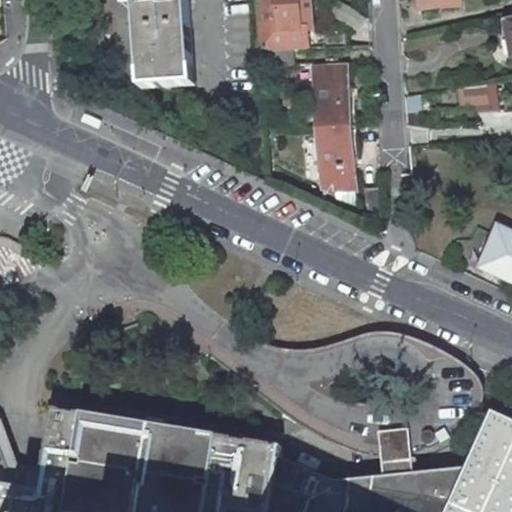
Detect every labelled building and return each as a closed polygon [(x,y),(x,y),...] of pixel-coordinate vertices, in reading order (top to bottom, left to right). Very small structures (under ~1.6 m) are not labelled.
[(186,0),(133,0),(137,84),(190,82),(186,0)] [(297,26),(295,0),(255,0),(258,50),(308,47),(343,45),(341,29),(311,32),(303,32),(303,29),(298,29),(297,26)] [(295,0),(297,26),(298,29),(303,29),(303,32),(311,32),(308,0),(295,0)] [(511,15),(504,17),(503,17),(508,41),(511,40),(511,15)] [(259,64),(293,63),(309,62),(308,47),(258,50),(259,64)] [(344,65),(311,67),(320,181),(332,180),(332,187),(353,186),(344,65)] [(463,109),(498,109),(498,88),(463,88),(463,109)] [(378,210),(376,184),(362,185),(364,211),(378,210)] [(511,231),(501,226),(482,268),(511,282),(511,231)] [(0,511),(511,511),(511,420),(496,413),(472,469),(414,476),(410,432),(394,433),(380,434),(384,479),(339,480),(278,448),(40,408),(27,489),(0,484),(0,511)]
